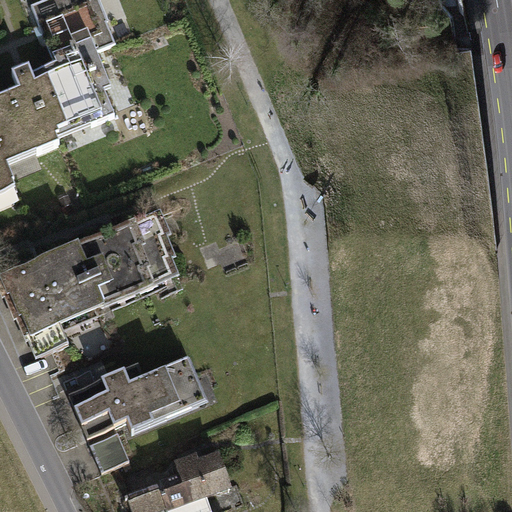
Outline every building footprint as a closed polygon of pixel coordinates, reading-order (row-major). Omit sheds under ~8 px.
[(0,197),(14,191),(4,166),(60,142),(51,120),(104,97),(89,61),(120,48),(99,0),(28,0),(56,62),(0,86),(0,197)] [(38,160),(12,169),(15,179),(41,169),(38,160)] [(128,213),(0,271),(0,274),(28,335),(157,276),(128,213)] [(127,361),(66,387),(102,471),(128,460),(116,433),(203,396),(186,357),(135,379),(127,361)] [(182,476),(136,494),(143,511),(186,511),(233,494),(214,446),(176,461),(182,476)]
